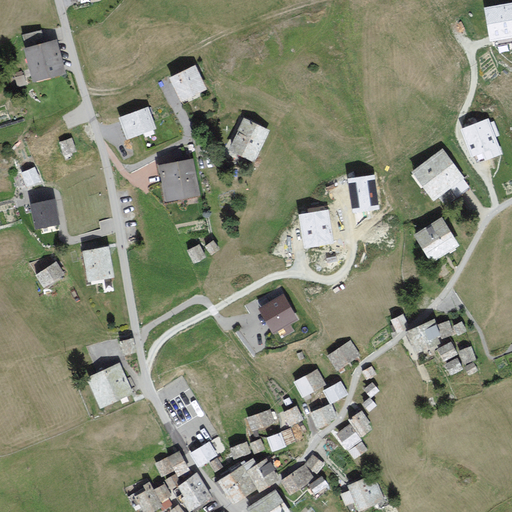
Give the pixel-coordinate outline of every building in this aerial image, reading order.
[(511,2),(484,7),(489,41),(511,37),(511,2)] [(23,45),(29,80),(61,75),(55,40),(23,45)] [(168,78),(179,104),(205,93),(194,67),(168,78)] [(117,117),(125,142),(156,131),(147,107),(117,117)] [(243,119),(229,155),(254,164),(267,128),(243,119)] [(488,121),(463,131),(476,162),(500,153),(488,121)] [(63,156),(73,154),(70,140),(59,143),(63,156)] [(410,172),(430,201),(462,179),(442,151),(410,172)] [(159,166),(165,200),(197,194),(192,160),(159,166)] [(31,189),(39,185),(34,174),(25,178),(31,189)] [(373,177),(349,181),(354,211),(378,208),(373,177)] [(58,225),(55,201),(37,203),(40,227),(58,225)] [(326,211),(300,216),(306,246),(332,242),(326,211)] [(413,234),(428,260),(453,246),(438,220),(413,234)] [(204,247),(210,255),(218,249),(213,241),(204,247)] [(199,245),(186,250),(191,261),(203,255),(199,245)] [(81,251),(86,283),(115,278),(109,246),(81,251)] [(40,286),(60,277),(55,266),(35,275),(40,286)] [(284,298),(261,312),(272,329),(294,315),(284,298)] [(389,321),(395,332),(407,326),(401,315),(389,321)] [(467,330),(461,321),(454,326),(459,335),(467,330)] [(431,322),(404,333),(414,357),(441,346),(439,340),(434,328),(431,322)] [(439,340),(451,335),(447,323),(434,328),(439,340)] [(337,369),(360,354),(349,338),(327,354),(337,369)] [(122,354),(134,350),(130,339),(119,342),(122,354)] [(449,345),(437,350),(442,360),(453,355),(449,345)] [(470,350),(461,354),(465,362),(474,358),(470,350)] [(302,351),(296,353),(298,360),(305,358),(302,351)] [(455,360),(445,364),(450,375),(459,370),(455,360)] [(473,361),(466,365),(470,372),(477,368),(473,361)] [(118,364),(85,381),(100,410),(134,393),(118,364)] [(370,366),(362,372),(368,380),(376,374),(370,366)] [(301,396),(325,384),(318,369),(294,381),(301,396)] [(322,391),(328,402),(346,393),(341,382),(322,391)] [(365,390),(370,397),(377,392),(372,385),(365,390)] [(369,398),(362,404),(369,411),(375,405),(369,398)] [(310,413),(317,428),(337,418),(330,404),(310,413)] [(282,413),(289,426),(303,418),(296,406),(282,413)] [(268,410),(246,418),(253,437),(260,435),(257,428),(273,422),(268,410)] [(350,425),(357,437),(370,429),(362,414),(348,422),(350,425)] [(357,437),(350,425),(335,434),(345,451),(360,442),(357,437)] [(280,434),(284,445),(297,441),(292,429),(280,434)] [(280,434),(267,438),(272,450),(284,445),(280,434)] [(260,440),(250,444),(255,454),(265,449),(260,440)] [(366,452),(360,442),(345,451),(351,461),(366,452)] [(247,443),(230,449),(234,459),(250,453),(247,443)] [(209,444),(192,455),(199,466),(216,455),(209,444)] [(178,477),(188,471),(180,455),(169,460),(178,477)] [(314,456),(305,465),(315,474),(324,465),(314,456)] [(173,474),(166,459),(156,464),(163,479),(173,474)] [(253,459),(240,467),(245,474),(258,465),(253,459)] [(217,460),(209,465),(215,474),(223,469),(217,460)] [(265,460),(245,474),(256,491),(277,477),(265,460)] [(304,466),(279,482),(287,495),(313,479),(304,466)] [(245,474),(240,467),(214,484),(229,508),(256,491),(245,474)] [(175,490),(188,511),(189,511),(211,499),(197,476),(175,490)] [(352,502),(356,511),(386,499),(380,483),(368,487),(364,476),(342,484),(345,491),(338,494),(343,506),(352,502)] [(174,477),(166,482),(171,490),(179,485),(174,477)] [(319,477),(308,485),(314,493),(325,485),(319,477)] [(163,486),(153,491),(160,503),(170,498),(163,486)] [(134,497),(142,511),(150,511),(160,507),(151,488),(134,497)] [(285,511),(273,493),(244,511),(285,511)]
